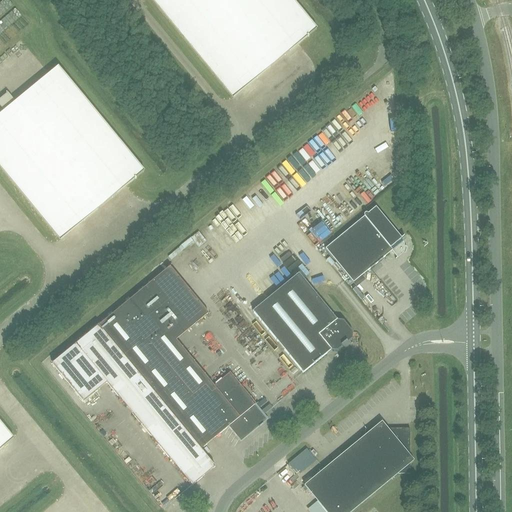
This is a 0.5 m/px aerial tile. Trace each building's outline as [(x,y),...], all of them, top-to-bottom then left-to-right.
[(232,98),(292,50),(317,29),(292,0),(151,0),(232,98)] [(0,167),(60,240),(95,211),(144,171),(58,66),(15,102),(8,93),(0,99),(0,105),(4,111),(0,114),(0,167)] [(325,249),(353,283),(392,251),(397,257),(395,259),(396,259),(402,254),(404,252),(405,248),(405,245),(403,241),(401,239),(405,236),(404,236),(401,238),(376,207),(325,249)] [(324,229),(331,235),(336,230),(329,224),(324,229)] [(337,350),(342,346),(343,347),(344,348),(346,348),(348,346),(348,345),(348,343),(347,342),(352,338),(353,332),(343,320),(337,320),(299,273),(253,311),(303,373),(331,350),(337,350)] [(214,386),(176,340),(170,332),(188,317),(156,278),(52,364),(84,402),(107,383),(192,486),(215,467),(201,450),(229,427),(240,441),(253,430),(253,431),(263,423),(264,415),(255,405),(256,404),(230,372),(214,386)] [(0,449),(14,438),(0,421),(0,449)] [(304,485),(325,511),(351,511),(397,475),(397,474),(410,474),(410,463),(411,463),(414,461),(411,457),(410,457),(410,428),(387,429),(387,428),(382,421),(374,428),(374,429),(366,429),(366,435),(365,435),(304,485)]
